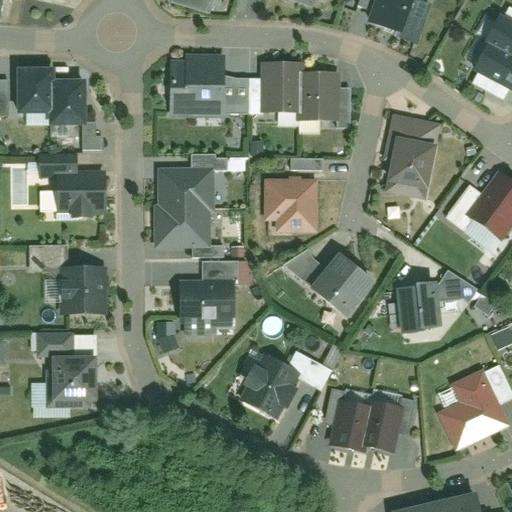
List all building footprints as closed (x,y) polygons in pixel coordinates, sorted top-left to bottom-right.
[(274,0),(306,10),(309,0),(274,0)] [(361,0),(356,13),(373,18),(369,34),(415,51),(430,9),(409,0),(361,0)] [(511,12),(508,10),(470,88),(503,108),(508,96),(511,98),(511,12)] [(170,59),(170,114),(224,114),(223,58),(170,59)] [(17,109),(52,109),(52,73),(52,62),(16,62),(17,109)] [(252,68),(254,119),(291,117),(291,125),(331,124),(330,75),(296,76),(296,67),(252,68)] [(86,121),(85,73),(52,73),(52,109),(52,121),(86,121)] [(439,129),(393,121),(383,166),(393,169),(387,195),(426,205),(439,129)] [(318,160),(280,161),(281,180),(319,178),(318,160)] [(28,186),(34,186),(34,219),(101,219),(101,182),(68,182),(68,162),(28,162),(28,186)] [(143,203),(145,249),(206,246),(202,174),(148,176),(149,196),(149,203),(143,203)] [(464,189),(439,221),(459,237),(465,230),(490,250),(511,221),(511,201),(491,185),(478,200),(464,189)] [(259,225),(269,225),(269,239),(308,238),(307,186),(258,187),(259,225)] [(44,278),(45,315),(89,314),(88,265),(60,266),(59,250),(20,251),(21,278),(44,278)] [(327,258),(291,294),(325,327),(361,291),(327,258)] [(438,291),(397,297),(398,320),(389,321),(391,334),(401,334),(402,347),(441,341),(476,294),(447,275),(438,291)] [(166,286),(167,325),(225,323),(223,283),(166,286)] [(495,309),(482,298),(474,310),(488,321),(495,309)] [(25,332),(24,357),(63,358),(64,333),(25,332)] [(264,347),(228,397),(258,418),(284,381),(308,398),(330,366),(300,345),(287,363),(264,347)] [(40,362),(41,410),(83,409),(83,386),(82,361),(40,362)] [(511,427),(511,415),(489,371),(458,387),(466,403),(446,414),(465,452),(511,427)] [(333,433),(329,452),(361,458),(362,453),(391,458),(396,439),(409,440),(413,405),(374,395),(373,400),(332,395),(325,429),(333,433)] [(510,511),(511,511),(511,483),(500,489),(510,511)]
